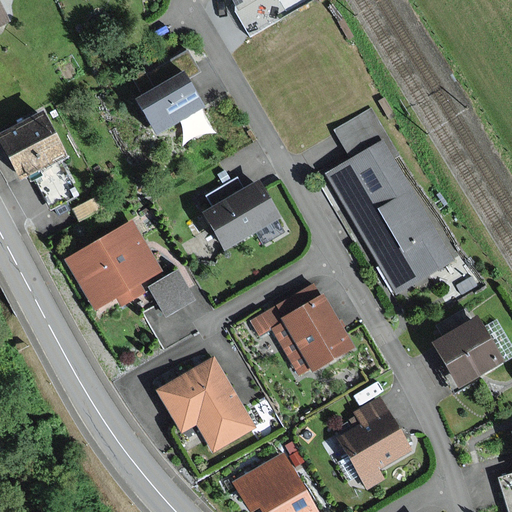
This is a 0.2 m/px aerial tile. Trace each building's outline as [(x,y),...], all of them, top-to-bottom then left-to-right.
[(222,0),(237,20),(264,0),(222,0)] [(170,57),(121,83),(151,138),(200,112),(170,57)] [(34,115),(0,131),(0,144),(20,183),(59,163),(34,115)] [(381,146),(323,180),(397,301),(454,267),(381,146)] [(257,179),(198,205),(221,257),(280,230),(257,179)] [(136,226),(72,261),(103,318),(168,283),(136,226)] [(323,302),(272,333),(301,382),(353,351),(323,302)] [(471,319),(425,346),(453,392),(498,365),(471,319)] [(215,363),(158,397),(183,438),(196,431),(212,458),(256,432),(215,363)] [(387,418),(336,448),(360,488),(411,457),(387,418)] [(310,511),(283,468),(238,495),(248,511),(310,511)] [(511,511),(511,481),(499,486),(506,511),(511,511)]
